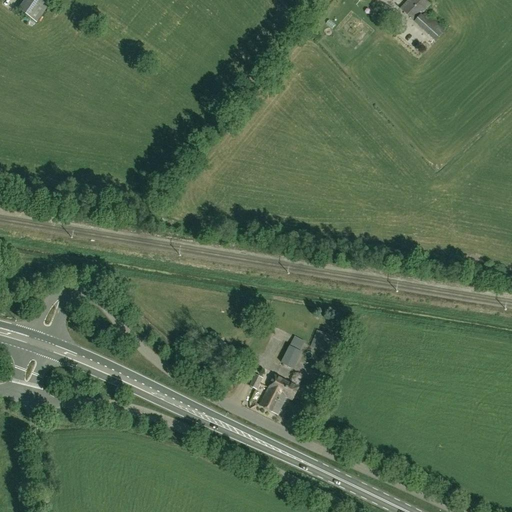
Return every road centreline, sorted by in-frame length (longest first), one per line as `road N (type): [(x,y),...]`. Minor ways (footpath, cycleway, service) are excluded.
road 1 (unclassified): [(455,511),(198,390),(134,341),(98,298),(61,295)]
road 2 (primary): [(406,511),(47,347)]
road 3 (unclassified): [(354,511),(139,411),(30,400)]
